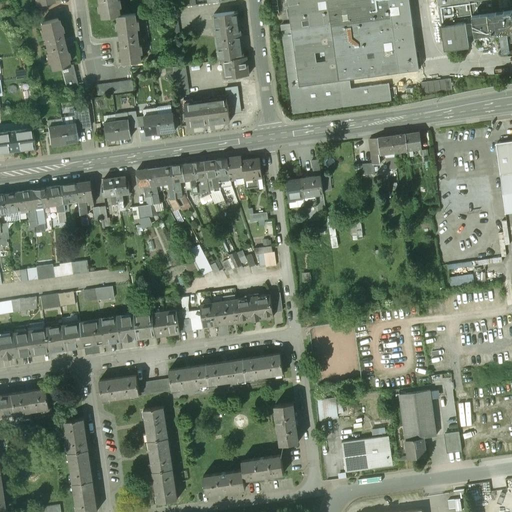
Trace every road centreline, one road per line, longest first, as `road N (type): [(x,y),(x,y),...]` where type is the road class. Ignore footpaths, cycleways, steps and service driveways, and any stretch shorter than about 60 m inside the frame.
road 1 (residential): [(166,511),(309,489),(297,333)]
road 2 (secondary): [(0,175),(270,137)]
road 3 (secondary): [(270,137),(511,101)]
road 4 (residential): [(89,362),(297,333)]
road 5 (residential): [(297,333),(270,137)]
road 6 (unclassified): [(511,466),(359,487),(342,495),(333,511)]
road 7 (residential): [(89,362),(109,511)]
road 8 (residential): [(270,137),(255,0)]
road 9 (unknown): [(157,290),(288,269)]
